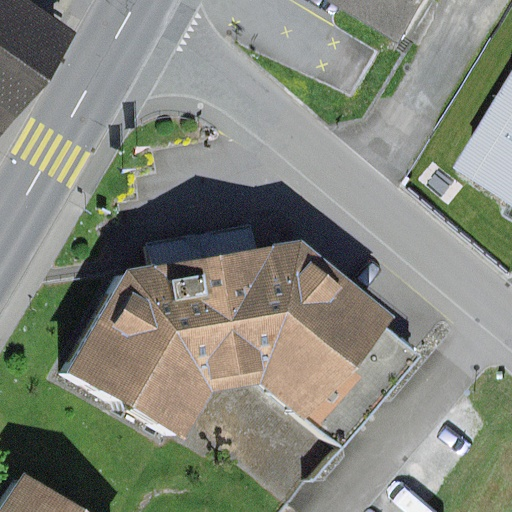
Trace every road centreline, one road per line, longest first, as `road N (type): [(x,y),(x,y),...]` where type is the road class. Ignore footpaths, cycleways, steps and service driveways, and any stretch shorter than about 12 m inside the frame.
road 1 (residential): [(124,18),(273,116),(507,314)]
road 2 (residential): [(335,511),(507,314)]
road 3 (primary): [(124,18),(0,238)]
